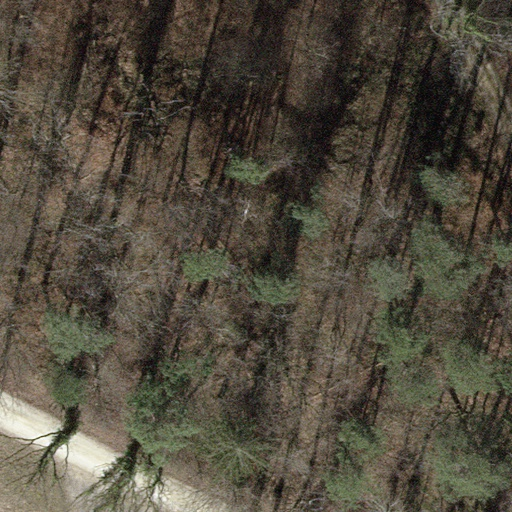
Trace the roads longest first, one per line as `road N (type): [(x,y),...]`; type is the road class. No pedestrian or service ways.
road 1 (track): [(184,511),(0,411)]
road 2 (track): [(444,0),(511,121)]
